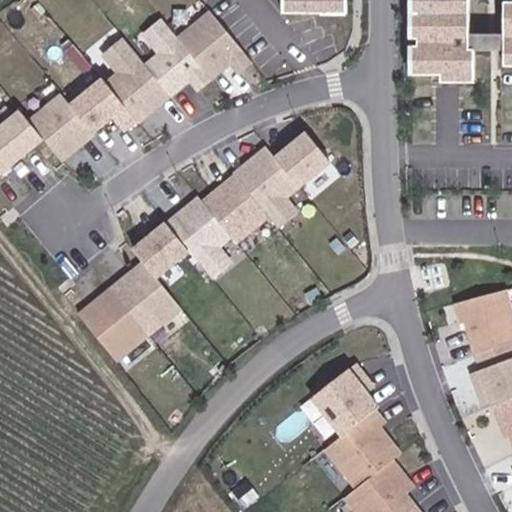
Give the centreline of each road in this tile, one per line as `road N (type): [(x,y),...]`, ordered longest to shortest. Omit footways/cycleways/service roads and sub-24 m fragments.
road 1 (residential): [(394,79),(325,86),(250,113),(60,230)]
road 2 (residential): [(399,294),(357,310),(257,378),(155,511)]
road 3 (residential): [(399,294),(482,511)]
road 4 (residential): [(394,79),(406,253),(399,294)]
